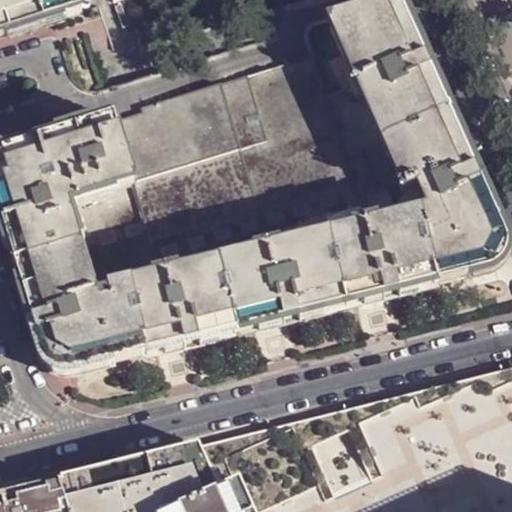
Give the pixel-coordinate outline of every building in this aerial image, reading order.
[(0,0),(0,39),(82,14),(78,0),(0,0)] [(418,215),(436,285),(488,272),(494,269),(501,262),(506,253),(507,243),(477,177),(440,95),(423,55),(398,0),(397,0),(328,22),(399,182),(411,177),(427,211),(418,215)] [(308,31),(307,37),(313,57),(351,181),(357,200),(399,182),(328,22),(315,26),(313,27),(308,31)] [(115,119),(116,125),(143,116),(142,111),(248,78),(313,57),(307,37),(304,29),(277,37),(106,90),(115,119)] [(134,184),(134,185),(151,242),(351,181),(313,57),(248,78),(268,143),(134,184)] [(143,116),(116,125),(134,184),(268,143),(248,78),(142,111),(143,116)] [(0,159),(0,218),(14,266),(82,245),(69,204),(134,185),(134,184),(116,125),(115,119),(2,154),(3,159),(0,159)] [(360,211),(365,228),(418,215),(427,211),(411,177),(399,182),(357,200),(360,211)] [(69,204),(82,245),(96,290),(217,253),(360,211),(357,200),(351,181),(151,242),(134,185),(69,204)] [(217,253),(219,264),(365,228),(360,211),(217,253)] [(219,264),(236,334),(344,308),(341,296),(358,291),(361,303),(436,285),(418,215),(365,228),(219,264)] [(62,375),(72,376),(236,334),(219,264),(112,290),(115,304),(101,307),(96,290),(82,245),(14,266),(43,359),(46,364),(53,371),(62,375)] [(112,290),(219,264),(217,253),(96,290),(101,307),(115,304),(112,290)] [(341,296),(344,308),(361,303),(358,291),(341,296)] [(511,511),(511,370),(341,411),(361,453),(374,482),(335,492),(302,422),(200,448),(220,490),(236,482),(249,511),(511,511)] [(249,511),(236,482),(220,490),(200,448),(129,464),(95,473),(58,482),(68,511),(249,511)] [(0,511),(68,511),(58,482),(0,495),(0,511)]
